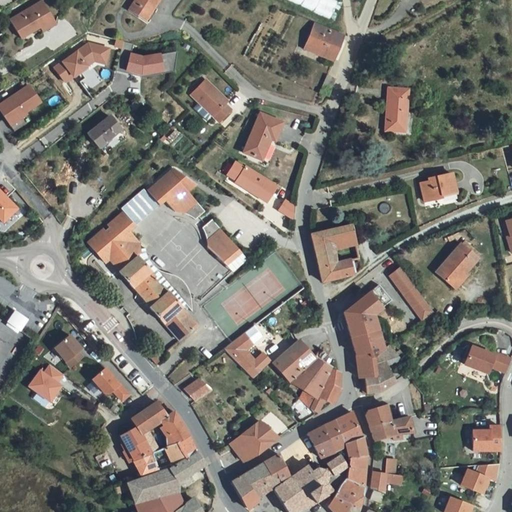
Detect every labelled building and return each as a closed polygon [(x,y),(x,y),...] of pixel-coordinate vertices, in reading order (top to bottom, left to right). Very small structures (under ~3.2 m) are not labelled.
[(49,0),(31,0),(13,11),(24,30),(40,20),(37,15),(48,8),(47,6),(51,3),(49,0)] [(140,0),(138,4),(151,12),(157,0),(140,0)] [(157,0),(151,12),(156,15),(165,0),(157,0)] [(288,0),(331,18),(338,1),(335,0),(288,0)] [(56,9),(51,3),(47,6),(48,8),(37,15),(40,20),(42,23),(54,16),(56,9)] [(344,34),(342,34),(317,22),(306,49),(332,61),(344,34)] [(93,31),(56,59),(66,73),(99,49),(103,50),(107,35),(93,31)] [(136,39),(125,39),(119,60),(144,67),(170,64),(167,47),(144,50),(134,49),(136,39)] [(180,45),(167,47),(170,64),(176,63),(180,45)] [(327,88),(330,90),(340,71),(334,68),(327,88)] [(228,90),(207,71),(193,86),(219,110),(229,98),(225,94),(228,90)] [(330,90),(336,92),(343,72),(340,71),(330,90)] [(34,75),(3,97),(21,121),(37,110),(31,102),(46,91),(34,75)] [(394,129),(414,129),(416,96),(417,85),(397,85),(394,129)] [(92,124),(102,138),(123,120),(112,107),(92,124)] [(266,117),(249,155),(267,163),(276,143),(281,145),(289,127),(266,117)] [(167,164),(145,187),(158,202),(163,197),(184,176),(173,165),(172,164),(171,164),(169,163),(168,164),(167,164)] [(249,167),(239,183),(270,203),(280,187),(249,167)] [(429,177),(429,180),(421,182),(425,200),(442,196),(442,193),(457,190),(452,172),(429,177)] [(184,176),(163,197),(174,209),(176,208),(177,207),(178,207),(179,207),(181,207),(183,207),(184,208),(185,209),(186,210),(191,217),(200,208),(184,190),(192,183),(184,176)] [(0,187),(6,196),(14,190),(7,182),(0,187)] [(158,203),(143,188),(122,208),(136,224),(158,203)] [(0,193),(0,223),(16,211),(0,193)] [(293,204),(284,199),(277,209),(292,220),(293,204)] [(138,229),(121,209),(92,237),(90,235),(86,239),(85,239),(84,241),(84,243),(93,253),(104,266),(110,262),(122,275),(135,290),(136,289),(152,308),(151,309),(163,324),(165,323),(169,328),(167,329),(180,344),(197,327),(185,313),(187,311),(189,313),(190,313),(191,310),(191,305),(191,302),(190,299),(188,295),(185,292),(183,291),(180,289),(178,288),(175,287),(170,287),(168,287),(165,286),(162,283),(160,280),(159,277),(160,273),(160,270),(161,270),(161,269),(161,264),(161,262),(159,258),(157,255),(155,253),(151,251),(149,250),(148,250),(146,249),(141,249),(140,249),(141,242),(133,233),(138,229)] [(204,246),(220,232),(209,220),(200,228),(203,231),(204,233),(205,236),(206,239),(205,242),(204,244),(204,246)] [(318,235),(319,246),(335,243),(359,238),(356,227),(318,235)] [(226,270),(242,256),(220,232),(204,246),(226,270)] [(336,251),(360,246),(359,238),(335,243),(336,251)] [(324,266),(339,263),(336,251),(335,243),(319,246),(321,255),(324,266)] [(442,274),(460,289),(484,259),(467,245),(442,274)] [(328,281),(357,275),(354,262),(353,261),(339,263),(324,266),(328,281)] [(427,318),(443,338),(453,329),(451,326),(438,310),(428,298),(417,285),(405,269),(395,278),(406,292),(416,305),(427,318)] [(383,286),(348,312),(358,339),(360,345),(363,355),(364,365),(365,375),(368,375),(382,373),(381,361),(380,353),(387,348),(378,317),(396,304),(393,300),(383,286)] [(24,320),(11,311),(3,322),(16,331),(24,320)] [(226,350),(251,377),(269,360),(261,352),(253,358),(246,351),(263,337),(256,328),(226,350)] [(77,349),(65,336),(51,348),(68,367),(80,357),(75,351),(77,349)] [(274,362),(298,341),(296,338),(272,360),(274,362)] [(274,362),(288,378),(291,375),(313,357),(298,341),(274,362)] [(393,363),(403,357),(395,342),(387,348),(380,353),(381,361),(392,358),(393,363)] [(506,370),(510,358),(495,351),(493,353),(471,344),(464,360),(486,370),(489,363),(506,370)] [(291,375),(288,378),(318,398),(319,395),(320,391),(329,369),(324,366),(331,356),(323,350),(316,360),(313,357),(291,375)] [(155,355),(151,359),(155,363),(159,360),(155,355)] [(382,373),(368,375),(369,391),(379,390),(387,388),(393,384),(398,380),(397,378),(394,371),(393,363),(392,358),(381,361),(382,373)] [(50,364),(44,372),(57,383),(63,375),(50,364)] [(26,385),(47,401),(60,385),(57,383),(44,372),(39,368),(26,385)] [(114,385),(100,369),(88,381),(100,394),(105,394),(108,391),(118,401),(119,401),(125,395),(115,384),(114,385)] [(320,391),(319,395),(318,398),(313,408),(318,414),(331,403),(332,403),(336,396),(339,388),(340,379),(340,376),(340,374),(329,369),(320,391)] [(198,378),(182,388),(193,401),(211,389),(198,378)] [(386,399),(391,416),(392,419),(395,419),(389,397),(386,399)] [(386,399),(366,409),(371,424),(379,421),(391,416),(386,399)] [(166,415),(156,400),(147,406),(128,418),(124,420),(129,427),(136,426),(140,433),(145,429),(153,424),(166,415)] [(307,424),(318,414),(313,408),(306,402),(296,413),(307,424)] [(332,403),(331,403),(318,414),(320,416),(325,412),(330,407),(332,403)] [(174,411),(166,415),(153,424),(166,437),(165,446),(187,436),(174,411)] [(334,421),(339,432),(354,426),(351,414),(347,416),(334,421)] [(392,419),(391,416),(379,421),(371,424),(372,426),(375,438),(380,436),(394,433),(397,432),(403,431),(414,430),(410,415),(395,419),(392,419)] [(275,439),(257,421),(251,425),(270,443),(275,439)] [(345,447),(344,444),(339,432),(334,421),(323,427),(333,453),(345,447)] [(498,432),(498,423),(488,422),(488,426),(471,425),(469,445),(496,448),(498,439),(498,432)] [(165,446),(166,437),(153,424),(145,429),(155,451),(165,446)] [(261,450),(270,443),(251,425),(229,442),(241,461),(251,456),(261,450)] [(129,427),(119,433),(139,472),(156,467),(149,454),(140,433),(136,426),(129,427)] [(359,440),(354,426),(339,432),(344,444),(359,440)] [(319,458),(333,453),(323,427),(308,435),(319,458)] [(155,451),(145,429),(140,433),(149,454),(155,451)] [(195,451),(187,436),(165,446),(155,451),(149,454),(156,467),(167,463),(167,464),(169,465),(195,451)] [(362,455),(359,440),(344,444),(345,447),(346,459),(362,455)] [(124,481),(132,500),(176,488),(177,479),(201,463),(195,451),(169,465),(139,476),(124,481)] [(278,454),(264,462),(271,473),(275,471),(280,479),(288,474),(278,454)] [(376,467),(388,469),(398,471),(400,456),(389,455),(377,454),(377,455),(376,467)] [(361,485),(362,455),(346,459),(344,468),(343,477),(343,479),(361,485)] [(307,465),(281,482),(272,488),(287,511),(289,511),(310,501),(331,487),(326,480),(326,479),(327,476),(327,473),(329,472),(331,474),(343,467),(338,458),(325,465),(326,466),(327,467),(326,469),(324,470),(324,469),(321,467),(317,467),(314,468),(311,470),(307,465)] [(491,476),(495,458),(474,461),(471,468),(463,465),(457,480),(478,488),(484,474),(491,476)] [(242,474),(249,485),(257,495),(259,494),(268,487),(272,488),(281,482),(280,479),(275,471),(271,473),(264,462),(242,474)] [(387,477),(388,469),(376,467),(373,483),(386,488),(387,477)] [(398,471),(388,469),(387,477),(403,479),(403,472),(402,472),(398,471)] [(117,474),(106,478),(109,485),(120,480),(117,474)] [(237,492),(249,485),(242,474),(231,481),(237,492)] [(343,479),(330,497),(345,502),(356,505),(361,485),(343,479)] [(257,495),(249,485),(237,492),(246,505),(254,499),(256,501),(261,497),(259,494),(257,495)] [(386,490),(376,486),(372,495),(382,499),(386,490)] [(184,501),(176,488),(132,500),(136,511),(159,511),(172,507),(184,501)] [(467,496),(446,488),(440,503),(448,507),(445,511),(464,511),(462,511),(467,496)] [(184,501),(172,507),(174,511),(201,511),(191,496),(184,501)] [(332,511),(340,511),(345,502),(330,497),(325,504),(332,511)] [(128,501),(123,504),(126,511),(130,511),(132,511),(128,501)] [(340,511),(353,511),(356,505),(345,502),(340,511)]
